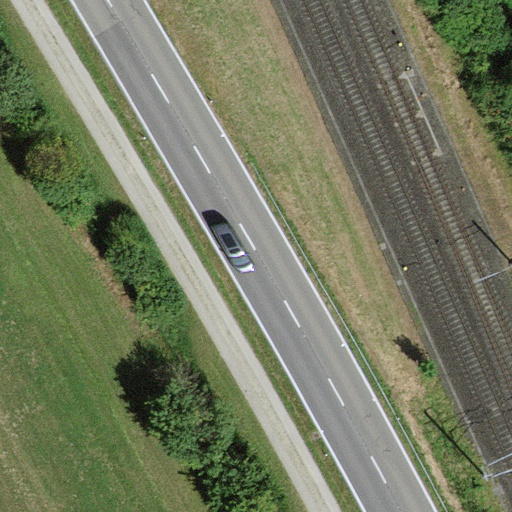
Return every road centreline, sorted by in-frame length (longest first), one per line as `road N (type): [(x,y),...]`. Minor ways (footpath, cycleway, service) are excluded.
road 1 (primary): [(100,0),(288,320),(389,511)]
road 2 (track): [(47,0),(316,511)]
